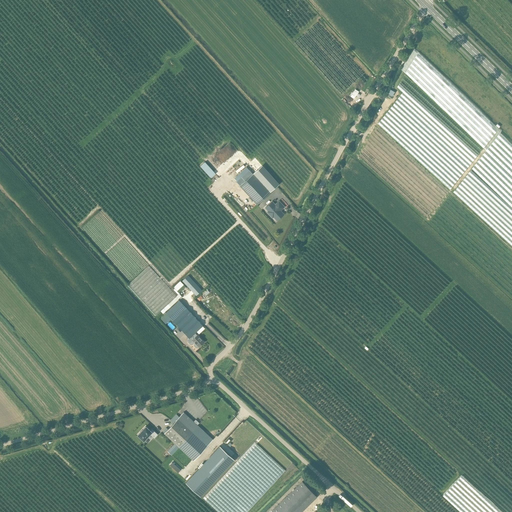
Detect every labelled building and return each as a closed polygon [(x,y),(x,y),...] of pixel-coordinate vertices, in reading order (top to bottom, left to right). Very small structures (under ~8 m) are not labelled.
[(354,89),(349,96),(353,99),(358,91),(354,89)] [(205,162),(200,166),(211,178),(215,174),(205,162)] [(249,170),(236,182),(240,186),(239,186),(257,205),(276,187),(259,168),(252,174),(249,170)] [(275,205),(272,202),(266,207),(269,210),(267,212),(272,218),(275,216),(278,220),(284,214),(279,210),(283,206),(279,201),(275,205)] [(177,296),(148,266),(127,285),(155,316),(161,311),(163,313),(182,296),(180,294),(177,296)] [(188,275),(182,281),(196,295),(202,290),(188,275)] [(180,281),(173,287),(177,291),(183,285),(180,281)] [(206,289),(201,294),(204,297),(209,292),(206,289)] [(203,326),(179,300),(165,313),(189,338),(191,337),(193,339),(192,340),(195,343),(194,344),(194,345),(196,348),(197,348),(198,348),(199,347),(204,342),(197,335),(195,333),(203,326)] [(205,433),(183,412),(175,421),(172,418),(170,421),(173,423),(164,433),(193,460),(203,450),(207,446),(200,439),(205,433)] [(140,432),(137,436),(139,437),(138,438),(141,441),(142,440),(143,441),(150,434),(154,438),(157,435),(153,431),(151,432),(145,427),(142,430),(140,432)] [(234,460),(219,446),(185,483),(200,497),(234,460)] [(181,470),(172,462),(170,464),(178,472),(181,470)] [(270,511),(301,511),(317,497),(302,481),(270,511)]
